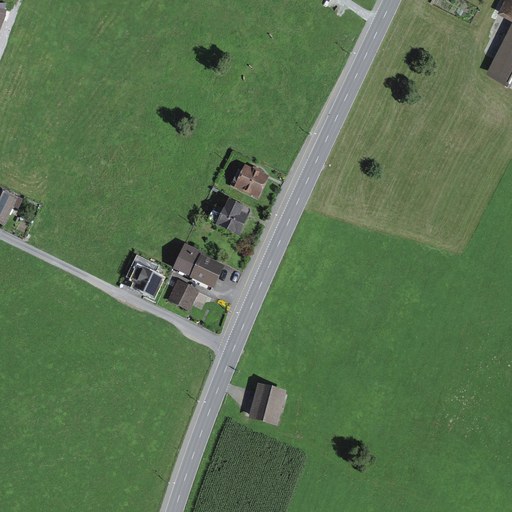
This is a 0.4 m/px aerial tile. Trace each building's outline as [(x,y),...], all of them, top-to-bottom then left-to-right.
[(507,29),(481,84),(511,99),(511,0),(509,0),(498,25),(507,29)] [(258,195),(266,176),(245,167),(237,186),(258,195)] [(15,198),(0,190),(0,219),(3,221),(15,198)] [(238,232),(249,210),(230,201),(219,223),(238,232)] [(212,285),(221,266),(201,256),(203,253),(185,245),(175,268),(212,285)] [(158,266),(137,257),(128,276),(140,282),(138,286),(153,293),(160,278),(153,275),(158,266)] [(188,308),(196,292),(179,283),(171,299),(188,308)] [(276,422),(283,392),(260,386),(253,415),(276,422)]
